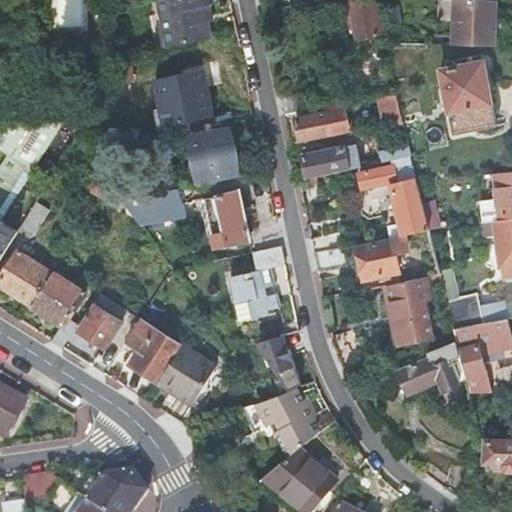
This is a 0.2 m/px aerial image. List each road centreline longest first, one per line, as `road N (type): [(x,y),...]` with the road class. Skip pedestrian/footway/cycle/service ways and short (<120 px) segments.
road 1 (residential): [(458,511),(387,466),(337,406),(305,313),(244,0)]
road 2 (unclassified): [(152,446),(115,407),(0,334)]
road 3 (residential): [(0,460),(152,446)]
